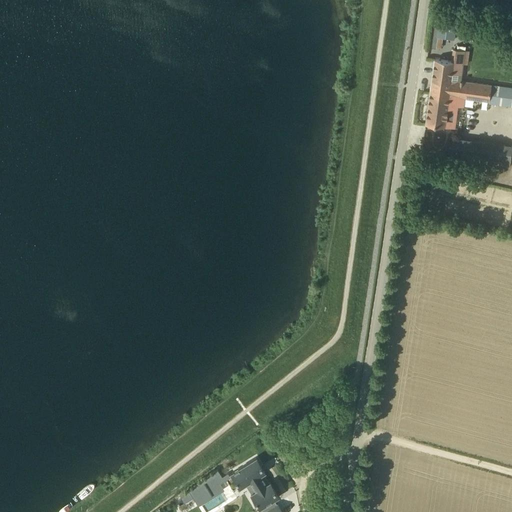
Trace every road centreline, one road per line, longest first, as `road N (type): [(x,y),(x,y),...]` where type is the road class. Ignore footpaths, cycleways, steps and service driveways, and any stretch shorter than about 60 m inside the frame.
road 1 (unclassified): [(344,511),(423,0)]
road 2 (track): [(356,431),(511,475)]
